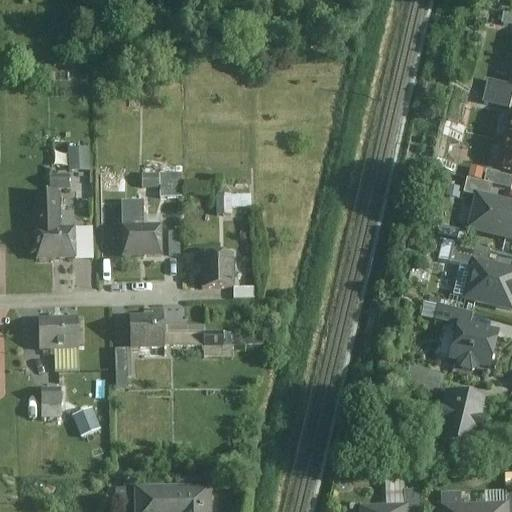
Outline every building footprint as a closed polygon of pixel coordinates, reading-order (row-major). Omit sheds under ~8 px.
[(511,14),(504,13),(502,26),(511,27),(511,14)] [(511,85),(490,80),(487,92),(511,98),(511,85)] [(511,105),(511,98),(487,92),(484,103),(511,110),(511,105)] [(511,140),(506,139),(500,167),(511,169),(511,140)] [(89,174),(88,151),(68,152),(69,175),(89,174)] [(511,190),(511,178),(488,172),(485,183),(495,186),(511,191),(511,190)] [(146,190),(163,190),(163,198),(185,198),(185,174),(146,174),(146,190)] [(69,191),(69,178),(49,178),(49,192),(69,191)] [(477,193),(491,197),(495,186),(485,183),(469,180),(465,195),(476,198),(477,193)] [(511,201),(491,197),(477,193),(476,198),(467,231),(511,241),(511,201)] [(34,263),(75,261),(74,230),(62,230),(61,194),(33,195),(34,263)] [(238,207),(255,207),(255,196),(221,196),(221,216),(238,216),(238,207)] [(144,227),(143,203),(121,204),(122,261),(163,259),(162,227),(144,227)] [(180,258),(179,235),(169,235),(170,259),(180,258)] [(91,256),(91,236),(81,236),(81,256),(91,256)] [(474,261),(488,265),(491,254),(456,245),(451,263),(472,269),(474,261)] [(234,257),(194,258),(195,270),(201,270),(202,291),(235,289),(234,257)] [(511,270),(488,265),(474,261),(472,269),(463,301),(511,313),(511,270)] [(255,301),(255,290),(234,291),(235,301),(255,301)] [(460,324),(472,327),(475,317),(439,308),(435,321),(459,328),(460,324)] [(165,350),(164,329),(164,312),(152,312),(152,317),(129,317),(130,352),(165,351),(165,350)] [(78,320),(39,321),(40,352),(78,352),(78,320)] [(472,327),(460,324),(459,328),(450,363),(491,373),(501,334),(472,327)] [(205,328),(164,329),(165,350),(268,349),(268,336),(232,336),(232,333),(205,334),(205,328)] [(129,352),(115,353),(116,392),(130,392),(129,352)] [(445,379),(418,372),(414,388),(441,395),(445,379)] [(61,421),(60,393),(42,393),(42,421),(61,421)] [(482,453),(493,406),(446,396),(436,443),(482,453)] [(212,511),(212,488),(134,489),(134,511),(212,511)] [(406,493),(406,508),(409,507),(409,511),(421,511),(421,493),(406,493)] [(510,511),(511,503),(507,504),(439,505),(438,511),(510,511)]
